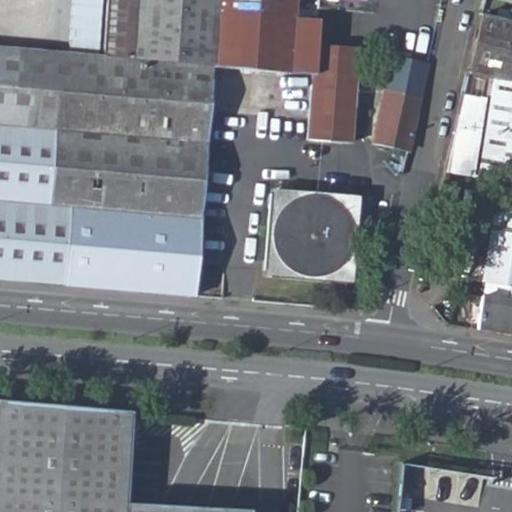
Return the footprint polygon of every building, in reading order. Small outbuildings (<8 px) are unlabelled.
[(106,0),(104,34),(101,57),(211,67),(208,109),(309,117),(307,141),(348,144),(355,49),(315,45),(318,0),(106,0)] [(511,0),(481,0),(480,6),(500,10),(500,8),(511,10),(511,0)] [(511,22),(478,15),(465,73),(490,78),(511,82),(511,22)] [(0,282),(61,287),(68,209),(46,208),(53,129),(60,53),(101,57),(104,34),(0,24),(0,282)] [(60,53),(53,129),(205,142),(208,109),(211,67),(101,57),(60,53)] [(383,90),(370,146),(406,154),(425,66),(391,58),(383,90)] [(476,330),(511,336),(511,82),(490,78),(472,179),(497,182),(481,281),(484,282),(478,317),(476,330)] [(53,129),(46,208),(68,209),(199,221),(205,142),(53,129)] [(264,213),(260,260),(271,261),(276,268),(276,279),(332,284),(333,272),(340,267),(352,269),(355,221),(345,220),(338,209),(340,194),(283,190),(282,204),(277,214),(264,213)] [(68,209),(61,287),(191,298),(192,289),(199,221),(68,209)] [(0,511),(194,511),(119,507),(125,415),(28,407),(0,404),(0,511)] [(398,493),(481,505),(486,474),(402,462),(398,493)]
